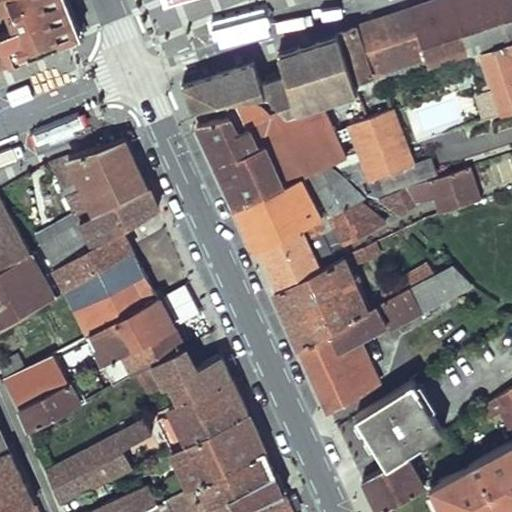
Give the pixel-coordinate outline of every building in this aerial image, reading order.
[(0,0),(0,34),(10,61),(81,33),(68,0),(0,0)] [(435,0),(409,8),(425,56),(508,29),(498,0),(435,0)] [(511,0),(498,0),(508,29),(511,39),(511,38),(511,0)] [(409,8),(338,31),(354,79),(425,56),(409,8)] [(425,56),(354,79),(357,90),(482,49),(511,39),(508,29),(425,56)] [(255,59),(182,82),(193,109),(219,102),(228,100),(247,97),(269,93),(285,109),(289,112),(323,101),(357,90),(354,79),(338,31),(279,51),(286,73),(262,81),(255,59)] [(0,65),(10,61),(0,34),(0,65)] [(511,38),(511,39),(482,49),(495,88),(496,90),(502,88),(510,111),(511,109),(511,38)] [(495,88),(480,93),(489,118),(510,111),(502,88),(496,90),(495,88)] [(224,115),(198,122),(217,163),(237,206),(302,175),(302,176),(331,163),(336,160),(361,183),(371,179),(364,161),(406,145),(391,107),(350,123),(358,144),(353,146),(353,147),(345,150),(323,101),(289,112),(285,109),(272,116),(262,107),(247,97),(228,100),(219,102),(224,115)] [(126,136),(50,161),(75,211),(76,213),(81,211),(85,217),(98,211),(97,210),(148,185),(138,163),(126,136)] [(406,145),(364,161),(371,179),(413,163),(406,145)] [(413,163),(371,179),(381,198),(407,185),(436,173),(430,156),(413,163)] [(302,175),(237,206),(243,218),(248,229),(344,175),(331,163),(302,176),(302,175)] [(469,165),(430,178),(433,189),(441,211),(480,198),(469,165)] [(344,175),(248,229),(256,247),(258,246),(301,224),(308,238),(338,225),(347,243),(387,223),(359,199),(364,193),(344,175)] [(430,178),(407,185),(417,201),(433,189),(430,178)] [(154,198),(148,185),(97,210),(98,211),(85,217),(80,220),(93,244),(122,229),(159,208),(154,198)] [(407,185),(381,198),(402,213),(417,201),(407,185)] [(0,267),(32,250),(22,232),(13,217),(0,193),(0,267)] [(13,217),(22,232),(30,225),(20,209),(13,217)] [(75,211),(36,234),(41,242),(80,220),(85,217),(81,211),(76,213),(75,211)] [(93,244),(80,220),(41,242),(42,244),(43,244),(54,266),(93,244)] [(301,224),(258,246),(267,265),(278,289),(338,258),(334,250),(347,243),(338,225),(308,238),(301,224)] [(54,266),(66,288),(132,248),(122,229),(93,244),(54,266)] [(351,251),(356,262),(380,251),(375,241),(351,251)] [(66,288),(90,335),(92,333),(159,296),(132,248),(66,288)] [(32,250),(0,267),(0,327),(56,294),(32,250)] [(278,289),(276,290),(290,322),(300,346),(367,309),(343,255),(338,258),(278,289)] [(382,290),(387,298),(438,271),(429,263),(382,290)] [(367,309),(300,346),(319,386),(330,410),(360,395),(379,383),(357,338),(391,320),(394,326),(473,284),(452,264),(438,271),(387,298),(367,309)] [(187,284),(165,293),(175,321),(198,313),(187,284)] [(159,296),(92,333),(99,345),(96,347),(104,363),(175,325),(159,296)] [(175,325),(104,363),(103,363),(113,384),(140,369),(185,345),(175,325)] [(196,365),(185,345),(140,369),(151,392),(171,382),(178,399),(151,414),(155,420),(173,411),(183,433),(168,440),(173,448),(249,410),(236,382),(222,351),(196,365)] [(0,360),(0,363),(1,366),(20,356),(17,351),(0,360)] [(13,393),(20,407),(69,381),(53,352),(25,366),(5,377),(13,393)] [(1,366),(5,377),(25,366),(20,356),(1,366)] [(414,378),(357,413),(373,438),(388,462),(405,452),(423,440),(432,435),(444,427),(414,378)] [(69,381),(20,407),(25,419),(30,430),(80,403),(69,381)] [(511,385),(483,403),(491,416),(504,409),(511,425),(511,385)] [(257,429),(249,410),(173,448),(189,485),(265,448),(257,429)] [(155,420),(168,440),(183,433),(173,411),(155,420)] [(53,485),(60,502),(132,467),(121,448),(152,432),(144,417),(46,469),(53,485)] [(435,440),(432,435),(423,440),(426,445),(435,440)] [(0,440),(0,441),(4,450),(10,448),(5,438),(0,440)] [(511,439),(432,483),(445,511),(505,511),(501,503),(511,497),(511,439)] [(0,483),(22,475),(10,448),(4,450),(0,451),(0,483)] [(194,511),(276,471),(270,459),(265,448),(189,485),(155,503),(136,511),(194,511)] [(378,511),(425,487),(405,452),(388,462),(362,479),(369,495),(377,511),(378,511)] [(281,483),(276,471),(194,511),(230,511),(285,492),(281,483)] [(22,475),(0,483),(0,511),(39,511),(36,503),(31,493),(22,475)] [(136,511),(155,503),(146,483),(79,511),(136,511)] [(293,511),(285,492),(230,511),(293,511)] [(505,511),(511,511),(511,497),(501,503),(505,511)]
